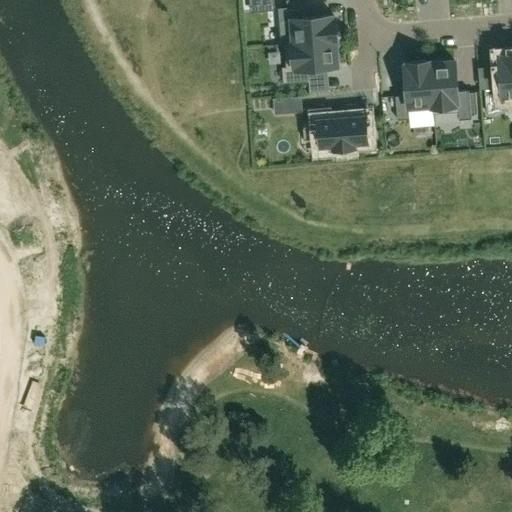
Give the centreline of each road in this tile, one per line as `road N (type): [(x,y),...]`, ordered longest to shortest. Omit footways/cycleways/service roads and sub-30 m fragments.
road 1 (residential): [(0,447),(15,369),(0,270)]
road 2 (residential): [(366,35),(511,22)]
